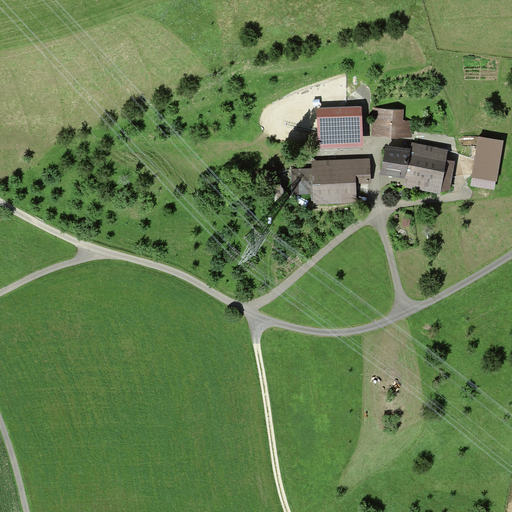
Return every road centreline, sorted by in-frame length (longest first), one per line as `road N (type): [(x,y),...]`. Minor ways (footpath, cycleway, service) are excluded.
road 1 (track): [(253,316),(187,278),(97,252),(0,201)]
road 2 (unclassified): [(511,254),(406,313),(350,333),(253,316)]
road 3 (track): [(288,511),(253,316)]
